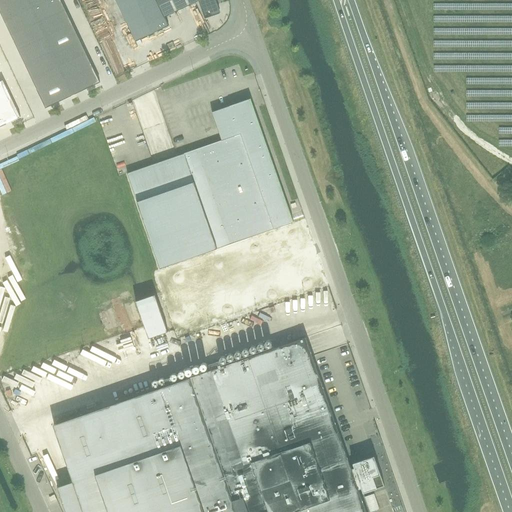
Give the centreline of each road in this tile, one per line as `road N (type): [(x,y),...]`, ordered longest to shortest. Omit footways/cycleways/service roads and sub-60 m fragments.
road 1 (trunk): [(336,0),(511,508)]
road 2 (unclassified): [(419,511),(252,28)]
road 3 (trunk): [(511,463),(348,0)]
road 4 (unclassified): [(252,28),(0,148)]
